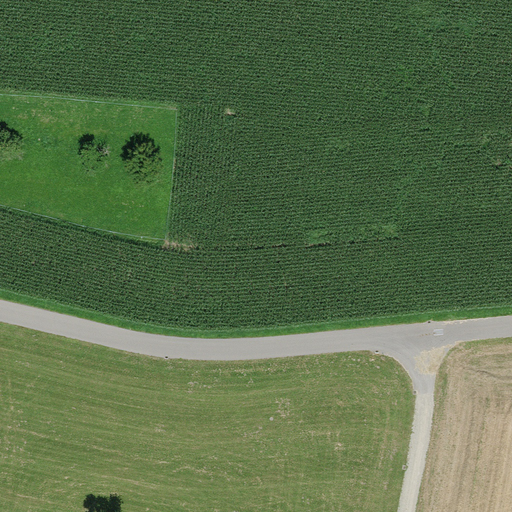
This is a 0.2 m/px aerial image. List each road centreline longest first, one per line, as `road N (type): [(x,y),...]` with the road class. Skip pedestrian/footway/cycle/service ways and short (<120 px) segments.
road 1 (track): [(0,311),(128,342),(196,349),(511,326)]
road 2 (track): [(404,511),(426,394),(420,334)]
